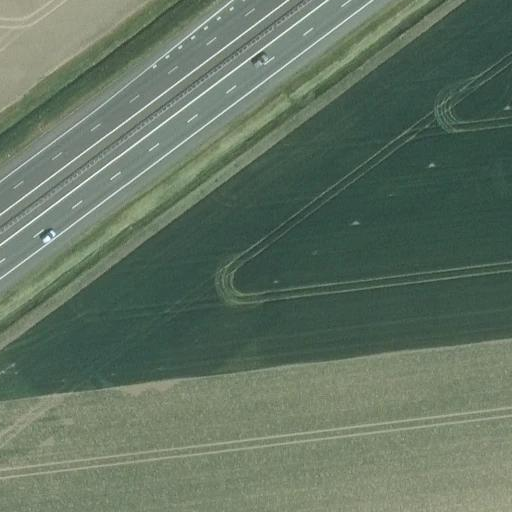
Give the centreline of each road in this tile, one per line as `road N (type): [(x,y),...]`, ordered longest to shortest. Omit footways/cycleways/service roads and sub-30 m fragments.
road 1 (motorway): [(0,254),(345,0)]
road 2 (motorway): [(268,0),(0,195)]
